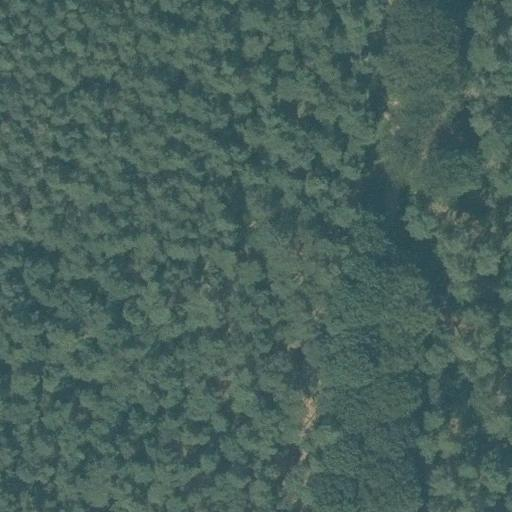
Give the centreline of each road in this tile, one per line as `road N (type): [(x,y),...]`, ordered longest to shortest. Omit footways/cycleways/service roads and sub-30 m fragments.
road 1 (track): [(381,181),(341,511)]
road 2 (track): [(405,0),(381,181)]
